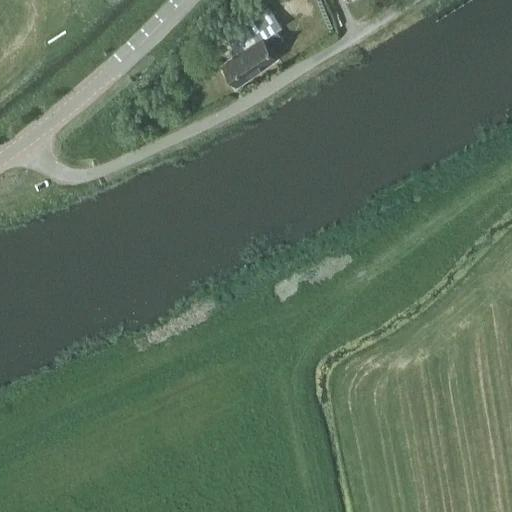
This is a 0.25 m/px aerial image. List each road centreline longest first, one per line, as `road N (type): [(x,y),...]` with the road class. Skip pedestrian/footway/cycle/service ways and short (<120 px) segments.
road 1 (unclassified): [(25,143),(67,178),(91,175),(241,107),(414,0)]
road 2 (secondary): [(25,143),(183,0)]
